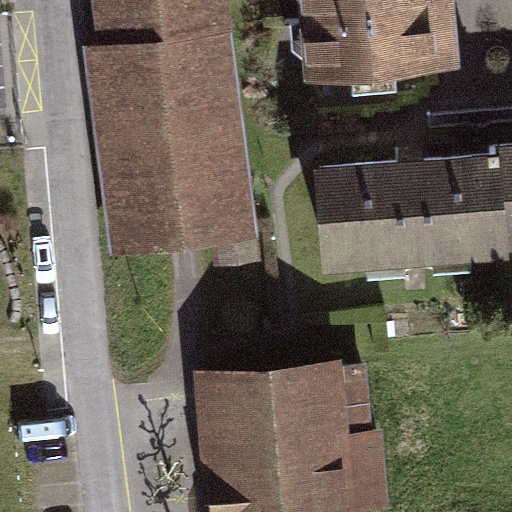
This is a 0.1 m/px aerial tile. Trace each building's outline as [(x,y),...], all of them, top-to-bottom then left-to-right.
[(250,184),(223,0),(99,0),(105,44),(91,45),(117,254),(173,247),(185,246),(196,245),(257,238),(256,222),(250,184)] [(291,0),(298,80),(453,68),(447,0),(291,0)] [(511,145),(496,147),(496,155),(502,249),(511,247),(511,145)] [(496,155),(409,160),(314,168),(322,269),(503,256),(502,249),(496,155)] [(207,368),(194,370),(208,511),(384,511),(389,511),(385,430),(372,430),(367,364),(345,365),(343,355),(207,368)]
